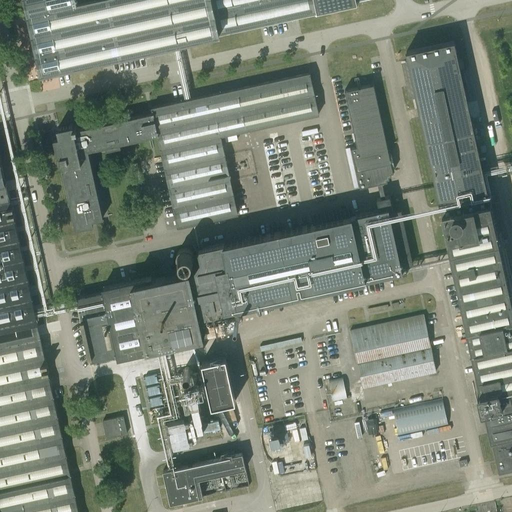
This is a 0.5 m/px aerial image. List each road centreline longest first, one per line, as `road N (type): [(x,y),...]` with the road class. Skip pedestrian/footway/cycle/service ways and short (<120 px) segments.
road 1 (unclassified): [(311,37),(16,102)]
road 2 (unclassified): [(460,4),(511,237)]
road 3 (unclassified): [(50,266),(268,216)]
road 4 (unclassified): [(481,497),(435,284)]
road 5 (unclassified): [(233,343),(345,303),(435,284)]
road 6 (unclassified): [(50,266),(16,102)]
road 7 (unclassified): [(412,183),(377,23)]
road 8 (unclassified): [(268,216),(251,140),(330,121)]
road 9 (unclassified): [(105,511),(76,375)]
